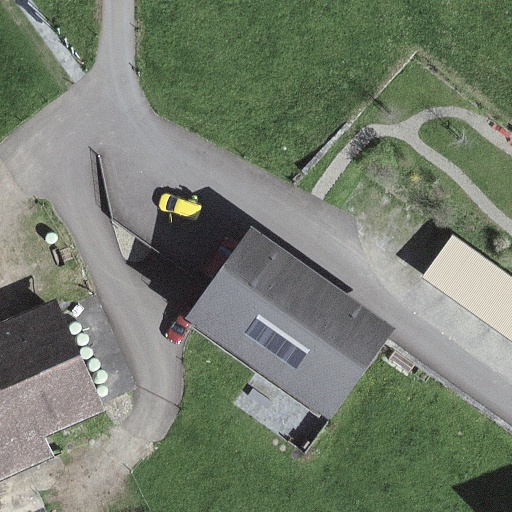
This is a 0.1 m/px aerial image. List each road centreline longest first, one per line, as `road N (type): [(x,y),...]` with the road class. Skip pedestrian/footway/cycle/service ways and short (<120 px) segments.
road 1 (unclassified): [(100,108),(327,242),(379,303),(511,403)]
road 2 (unclassified): [(100,108),(80,165),(107,273),(149,340),(155,415)]
